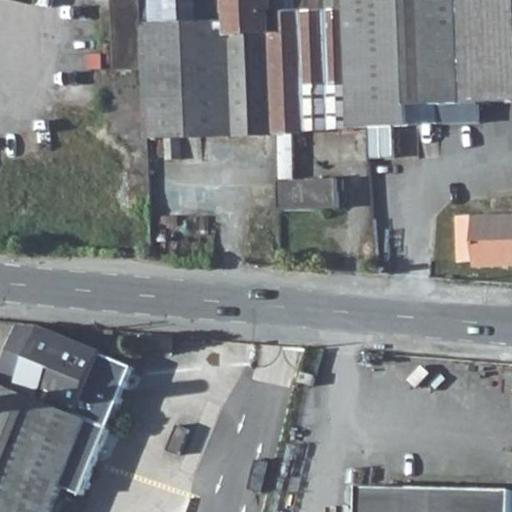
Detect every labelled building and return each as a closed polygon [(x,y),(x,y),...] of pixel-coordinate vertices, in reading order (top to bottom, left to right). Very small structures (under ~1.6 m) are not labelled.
[(147,73),(145,28),(143,0),(115,0),(117,35),(119,73),(147,73)] [(153,0),(154,28),(145,28),(147,73),(150,137),(193,135),(353,129),(352,92),(347,12),(346,0),(330,0),(331,13),(274,15),(272,0),(153,0)] [(330,0),(272,0),(274,15),(331,13),(330,0)] [(461,0),(346,0),(347,12),(352,92),(353,129),(369,129),(411,128),(410,109),(466,107),(461,0)] [(511,0),(461,0),(466,107),(511,105),(511,0)] [(96,174),(24,178),(26,223),(117,218),(121,224),(127,224),(132,216),(129,155),(96,156),(96,174)] [(341,181),(282,183),(283,210),(342,209),(341,181)] [(511,219),(462,221),(464,262),(479,262),(480,268),(511,266),(511,219)] [(0,511),(56,511),(67,489),(86,497),(101,462),(103,457),(139,369),(46,329),(20,388),(0,379),(0,511)] [(302,383),(315,386),(317,376),(305,373),(302,383)] [(281,476),(309,482),(311,473),(283,467),(281,476)] [(273,511),(302,511),(309,482),(281,476),(273,511)] [(511,511),(511,489),(364,486),(363,511),(511,511)]
